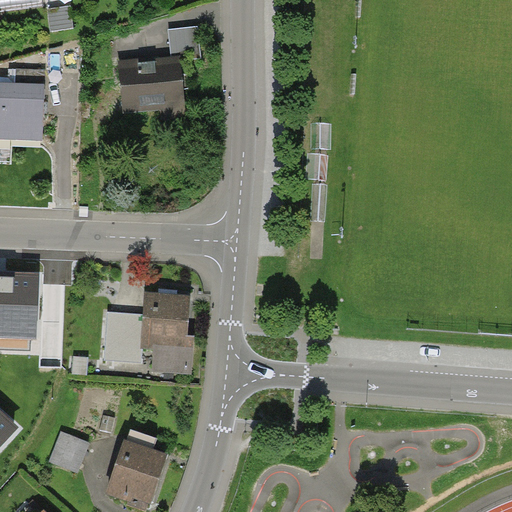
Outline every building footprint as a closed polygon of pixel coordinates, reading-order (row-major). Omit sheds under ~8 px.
[(76,8),(52,11),(54,32),(79,30),(76,8)] [(116,64),(120,110),(188,103),(183,61),(208,59),(204,28),(169,32),(172,58),(116,64)] [(0,139),(50,141),(51,88),(2,87),(2,99),(0,98),(0,139)] [(0,367),(29,374),(39,332),(15,327),(23,291),(5,287),(0,285),(0,367)] [(202,302),(149,299),(146,374),(199,376),(202,302)] [(123,334),(109,333),(107,362),(134,364),(136,335),(123,334)] [(80,472),(93,440),(66,429),(53,460),(80,472)] [(159,511),(173,466),(119,450),(105,496),(159,511)]
